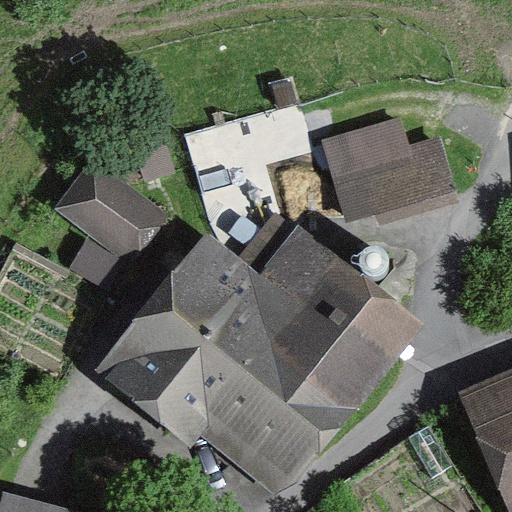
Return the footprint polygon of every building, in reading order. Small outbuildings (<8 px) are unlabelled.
[(349,218),(379,218),(454,195),(439,144),(409,152),(401,125),(327,148),(349,218)] [(100,184),(79,211),(124,245),(145,219),(100,184)] [(219,261),(129,374),(165,403),(168,399),(198,424),(207,413),(290,480),(390,356),(359,331),(382,303),(280,221),(247,263),(269,280),(258,293),(219,261)] [(511,401),(493,410),(511,454),(511,401)] [(113,511),(76,502),(73,511),(113,511)]
